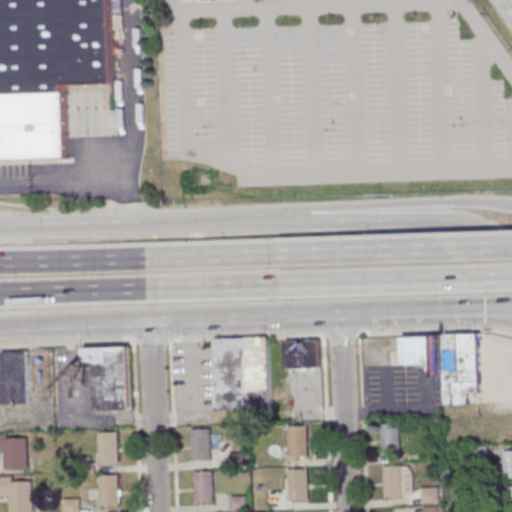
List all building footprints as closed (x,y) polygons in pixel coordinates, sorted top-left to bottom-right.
[(116,83),(113,0),(0,0),(0,108),(30,108),(32,158),(73,157),(71,85),(116,83)] [(477,334),(478,393),(465,393),(465,404),(444,404),(443,364),(442,335),(477,334)] [(442,335),(443,364),(400,365),(400,336),(442,335)] [(267,341),(212,342),(214,415),(269,413),(267,341)] [(319,344),(285,345),(286,373),(320,372),(319,344)] [(127,346),(82,348),(82,362),(93,362),(95,411),(130,410),(127,346)] [(25,404),(0,404),(0,350),(2,350),(2,352),(23,351),(25,404)] [(397,423),(397,455),(379,456),(378,424),(397,423)] [(287,430),(288,460),(307,460),(306,429),(287,430)] [(209,431),(191,432),(192,464),(213,464),(213,449),(217,449),(217,434),(209,435),(209,431)] [(115,432),(97,432),(98,463),(116,462),(115,432)] [(0,434),(5,434),(5,438),(6,438),(24,438),(26,468),(3,469),(2,452),(0,452),(0,434)] [(469,446),(485,445),(486,459),(469,459),(469,446)] [(501,451),(511,451),(511,478),(502,478),(501,451)] [(92,462),(88,462),(88,456),(80,457),(81,473),(92,472),(92,462)] [(242,456),(229,457),(229,468),(243,466),(242,456)] [(381,498),(381,467),(406,466),(410,472),(410,495),(401,495),(401,498),(381,498)] [(288,472),(289,503),(309,502),(307,471),(288,472)] [(194,474),(195,505),(214,504),(213,473),(194,474)] [(116,475),(98,476),(99,507),(117,506),(116,475)] [(0,477),(11,477),(11,482),(29,481),(30,511),(8,511),(7,495),(0,495),(0,477)] [(419,488),(436,487),(437,503),(419,504),(419,488)] [(498,488),(511,487),(511,511),(507,511),(507,495),(498,496),(498,488)] [(229,497),(229,511),(245,511),(245,496),(229,497)] [(60,499),(60,511),(78,511),(78,498),(60,499)]
